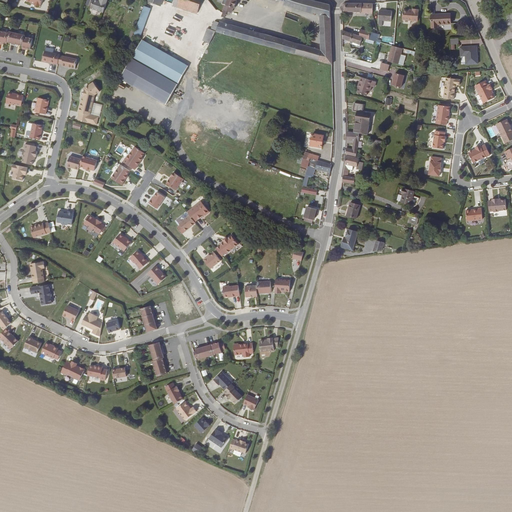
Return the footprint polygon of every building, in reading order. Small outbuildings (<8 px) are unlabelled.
[(47,9),(50,0),(43,0),(41,7),(47,9)] [(101,0),(100,2),(99,1),(95,0),(92,0),(90,8),(103,12),(107,0),(101,0)] [(201,0),(174,0),(173,5),(196,14),(201,0)] [(215,31),(332,64),(330,5),(312,0),(223,0),(222,4),(226,5),(222,14),(226,15),(227,11),(231,13),(233,8),(235,8),(237,0),(273,0),(276,1),(277,0),(280,0),(285,1),(284,5),(320,15),(321,50),(219,22),(219,23),(215,21),(214,22),(211,30),(207,28),(202,41),(209,44),(215,31)] [(372,13),(373,4),(343,3),(343,12),(361,12),(361,13),(372,13)] [(150,8),(144,6),(133,35),(140,37),(150,8)] [(402,19),(418,21),(419,9),(413,9),(413,11),(403,10),(402,19)] [(379,10),(378,20),(391,21),(392,11),(379,10)] [(432,28),(438,27),(437,24),(451,24),(450,14),(431,15),(432,28)] [(362,38),(369,40),(370,33),(371,32),(360,29),(360,36),(362,38)] [(1,30),(0,34),(0,42),(2,43),(2,41),(4,41),(7,42),(7,41),(9,32),(1,30)] [(10,30),(9,32),(7,41),(12,42),(11,43),(15,44),(17,32),(10,30)] [(360,36),(342,30),(342,39),(353,42),(352,44),(357,46),(358,44),(360,45),(362,38),(360,36)] [(25,34),(17,32),(15,44),(18,45),(19,43),(23,44),(25,35),(25,34)] [(369,40),(376,42),(378,35),(370,33),(369,40)] [(33,37),(25,35),(23,44),(22,47),(26,48),(26,47),(27,47),(30,48),(33,37)] [(140,46),(185,72),(188,66),(142,40),(140,45),(140,46)] [(178,86),(185,72),(140,46),(136,53),(133,58),(178,86)] [(402,48),(394,46),(392,46),(388,61),(398,64),(402,48)] [(468,48),(468,47),(460,47),(461,62),(463,65),(478,64),(477,46),(471,46),(471,48),(468,48)] [(60,54),(44,50),(42,60),(57,64),(58,62),(60,55),(60,54)] [(77,59),(64,56),(60,63),(62,63),(62,65),(75,68),(77,59)] [(166,106),(178,86),(133,58),(120,79),(166,106)] [(382,63),(380,70),(387,72),(389,65),(382,63)] [(395,73),(392,85),(401,88),(404,76),(395,73)] [(357,93),(367,96),(368,91),(370,91),(372,86),(374,87),(375,82),(361,78),(360,84),(359,83),(358,88),(359,88),(357,93)] [(455,87),(455,85),(457,85),(459,85),(460,79),(446,78),(444,98),(454,100),(455,87)] [(492,94),(490,90),(491,89),(492,89),(490,84),(488,85),(485,81),(475,85),(480,95),(481,95),(482,98),(481,99),(483,102),(485,103),(494,98),(492,94)] [(93,102),(95,94),(100,91),(94,82),(85,87),(85,89),(84,89),(83,90),(82,90),(82,93),(82,94),(82,95),(83,95),(83,98),(83,101),(82,101),(79,112),(80,112),(78,119),(97,124),(99,116),(90,114),(93,102)] [(12,93),(8,92),(6,102),(12,104),(13,103),(21,105),(24,95),(15,93),(15,94),(12,93)] [(39,97),(37,105),(35,111),(44,113),(45,107),(47,107),(49,99),(41,98),(39,97)] [(93,102),(90,114),(99,116),(100,117),(103,104),(93,102)] [(167,129),(171,121),(162,117),(163,113),(141,103),(138,110),(158,119),(155,124),(167,129)] [(448,116),(449,113),(450,107),(438,106),(436,124),(446,125),(447,121),(448,121),(449,116),(448,116)] [(362,112),(363,108),(354,107),(353,111),(357,112),(356,115),(360,116),(361,112),(362,112)] [(360,116),(356,115),(356,120),(369,123),(371,113),(362,112),(361,112),(360,116)] [(510,128),(509,125),(510,125),(507,119),(496,124),(506,143),(511,140),(511,129),(511,127),(510,128)] [(354,133),(359,134),(367,135),(369,123),(356,120),(354,133)] [(33,123),(30,137),(40,139),(43,125),(33,123)] [(435,131),(433,148),(443,149),(444,142),(445,142),(446,137),(445,137),(445,133),(435,131)] [(357,151),(359,134),(354,133),(347,132),(347,140),(347,143),(353,143),(352,150),(346,148),(346,154),(347,154),(356,156),(357,151)] [(310,146),(322,148),(324,136),(312,134),(310,146)] [(34,159),(34,156),(35,156),(36,156),(37,151),(36,151),(36,146),(34,146),(28,144),(25,143),(24,148),(26,148),(23,162),(33,164),(34,159)] [(118,143),(115,153),(123,156),(126,145),(118,143)] [(481,147),(481,146),(481,145),(476,148),(476,149),(477,150),(474,152),(473,151),(469,152),(469,154),(473,163),(477,161),(486,157),(490,155),(485,145),(481,147)] [(135,146),(129,155),(127,159),(126,158),(124,162),(135,169),(141,160),(140,160),(142,157),(145,153),(135,146)] [(302,153),(300,157),(303,158),(310,161),(310,158),(318,161),(319,157),(305,152),(304,153),(302,153)] [(98,160),(83,155),(82,159),(80,166),(84,167),(86,168),(86,169),(90,170),(90,169),(94,170),(95,169),(98,160)] [(358,162),(359,158),(346,155),(344,166),(344,169),(342,182),(354,184),(355,178),(348,177),(348,176),(349,169),(352,170),(353,166),(357,167),(356,169),(362,170),(363,163),(358,162)] [(68,166),(79,169),(80,166),(82,159),(70,156),(68,166)] [(439,176),(440,172),(441,172),(441,168),(440,168),(441,163),(442,159),(432,157),(428,174),(439,176)] [(310,161),(303,158),(301,164),(308,167),(310,161)] [(310,161),(308,167),(306,174),(313,176),(314,172),(313,172),(314,168),(330,172),(332,165),(331,164),(318,161),(310,158),(310,161)] [(14,170),(13,178),(22,180),(24,174),(24,171),(27,171),(28,167),(13,164),(12,170),(14,170)] [(111,178),(122,184),(126,178),(125,178),(127,175),(130,171),(121,164),(111,178)] [(176,190),(184,179),(174,172),(171,176),(172,177),(170,179),(167,183),(176,190)] [(93,183),(99,185),(103,187),(105,183),(95,178),(93,183)] [(316,195),(317,190),(303,187),(302,192),(316,195)] [(401,202),(411,205),(414,192),(403,188),(402,194),(403,194),(401,202)] [(164,197),(156,192),(153,197),(151,200),(150,199),(148,203),(157,209),(164,197)] [(499,211),(507,210),(506,200),(501,200),(498,201),(498,199),(493,199),(493,201),(489,202),(490,212),(494,211),(494,212),(499,212),(499,211)] [(202,216),(204,214),(205,215),(206,215),(208,213),(209,211),(201,201),(187,212),(189,215),(195,222),(202,216)] [(346,216),(356,219),(360,205),(350,203),(346,216)] [(309,218),(308,220),(313,221),(313,220),(314,220),(315,217),(315,213),(317,214),(318,210),(307,207),(304,217),(305,217),(309,218)] [(474,211),(471,211),(471,210),(467,211),(467,221),(483,219),(482,208),(478,209),(478,210),(474,210),(474,211)] [(59,211),(57,222),(61,222),(62,224),(67,224),(68,223),(72,224),(74,212),(68,211),(67,213),(63,213),(64,211),(59,211)] [(101,223),(102,222),(97,219),(97,220),(94,218),(94,217),(91,215),(90,215),(84,223),(100,234),(105,226),(101,223)] [(179,224),(185,232),(196,223),(195,222),(189,215),(179,224)] [(34,237),(51,232),(48,222),(43,224),(43,223),(34,226),(34,225),(33,225),(32,225),(31,226),(30,227),(34,237)] [(342,247),(353,250),(358,232),(348,229),(346,238),(344,237),(342,247)] [(125,237),(120,234),(113,242),(125,251),(132,241),(128,239),(125,237)] [(220,245),(215,249),(222,257),(226,253),(226,254),(238,245),(231,236),(228,238),(224,241),(220,245)] [(377,241),(373,252),(381,251),(384,243),(377,241)] [(300,260),(303,252),(293,250),(291,258),(300,260)] [(135,262),(141,269),(149,262),(143,255),(142,256),(140,254),(138,251),(130,258),(134,263),(135,262)] [(210,268),(220,260),(214,253),(206,258),(206,257),(203,260),(210,268)] [(32,268),(33,271),(32,272),(34,282),(45,280),(43,267),(45,267),(44,260),(31,262),(32,269),(32,268)] [(158,284),(166,277),(162,272),(162,273),(160,271),(160,270),(156,266),(148,273),(158,284)] [(279,292),(279,290),(281,290),(284,291),(288,291),(289,279),(274,278),(273,292),(279,292)] [(269,280),(256,281),(256,284),(256,292),(270,291),(269,280)] [(50,284),(31,287),(32,293),(38,292),(41,292),(41,296),(43,304),(53,303),(50,284)] [(245,296),(256,295),(256,292),(256,284),(244,285),(245,296)] [(237,285),(229,286),(222,287),(224,297),(227,296),(230,296),(230,297),(239,296),(237,285)] [(71,317),(75,319),(80,310),(68,304),(63,314),(67,315),(71,317)] [(140,308),(142,315),(152,312),(154,312),(153,309),(151,309),(151,307),(150,304),(140,308)] [(0,321),(5,329),(12,322),(4,311),(0,313),(0,321)] [(101,332),(103,322),(97,319),(98,316),(90,312),(89,315),(86,314),(82,323),(92,327),(94,327),(93,328),(101,332)] [(142,315),(145,323),(156,320),(155,316),(154,317),(153,315),(152,312),(142,315)] [(120,328),(117,319),(106,322),(109,331),(113,330),(120,328)] [(145,323),(147,331),(157,328),(156,325),(156,324),(157,323),(156,320),(145,323)] [(2,338),(11,347),(19,339),(15,336),(15,337),(11,334),(12,333),(9,330),(2,338)] [(38,352),(42,342),(38,340),(38,341),(36,340),(36,339),(33,338),(33,337),(29,335),(25,346),(38,352)] [(258,340),(259,350),(273,349),(273,346),(277,345),(277,336),(272,337),(272,336),(266,337),(266,338),(267,339),(263,339),(259,339),(258,340)] [(149,343),(151,351),(163,348),(162,344),(160,345),(159,340),(149,343)] [(213,341),(209,342),(210,343),(213,354),(221,351),(220,349),(224,348),(222,342),(218,343),(218,341),(215,342),(213,342),(213,341)] [(50,344),(47,342),(42,351),(54,357),(54,356),(58,358),(62,350),(58,348),(59,347),(55,345),(50,344)] [(233,344),(234,354),(243,353),(243,356),(248,355),(248,352),(252,352),(251,342),(247,342),(247,343),(243,344),(243,343),(238,343),(237,342),(233,343),(233,344)] [(205,343),(202,344),(205,356),(213,354),(210,343),(207,344),(206,345),(205,343)] [(197,356),(198,358),(205,356),(202,344),(199,345),(199,346),(197,347),(195,348),(195,350),(197,356)] [(151,351),(153,359),(162,356),(164,356),(162,351),(164,351),(163,348),(151,351)] [(153,359),(152,359),(154,367),(166,364),(165,360),(163,361),(163,359),(162,356),(153,359)] [(84,367),(80,366),(79,366),(76,365),(77,364),(77,362),(72,360),(71,362),(67,360),(61,371),(66,373),(67,372),(80,378),(84,369),(84,367)] [(95,365),(90,364),(88,374),(100,376),(100,378),(105,379),(107,368),(102,367),(103,366),(102,365),(98,365),(97,365),(95,365)] [(166,364),(154,367),(156,375),(167,372),(166,369),(165,367),(167,367),(166,364)] [(113,368),(114,377),(127,375),(125,366),(113,368)] [(221,370),(213,378),(218,383),(219,382),(224,388),(232,380),(221,370)] [(179,389),(176,385),(175,385),(172,381),(164,385),(174,402),(183,397),(180,393),(179,393),(177,390),(178,389),(179,389)] [(242,394),(233,386),(225,393),(229,396),(235,402),(242,394)] [(246,392),(243,401),(247,403),(249,404),(248,405),(253,407),(258,397),(246,392)] [(184,400),(176,407),(185,418),(196,409),(193,405),(190,407),(189,407),(188,405),(188,404),(186,401),(184,400)] [(222,445),(227,436),(227,434),(225,433),(224,433),(222,434),(221,432),(222,430),(216,426),(209,436),(222,445)] [(232,437),(229,446),(245,451),(248,442),(245,441),(245,440),(240,438),(239,439),(236,438),(232,437)] [(197,441),(192,447),(199,452),(203,445),(197,441)]
